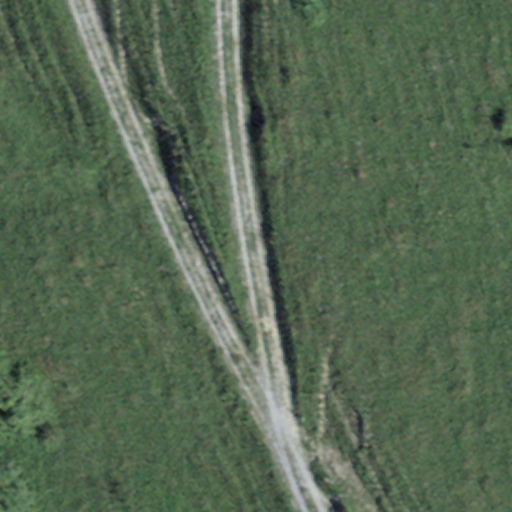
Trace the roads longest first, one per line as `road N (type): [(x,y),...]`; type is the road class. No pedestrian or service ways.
road 1 (track): [(79,0),(200,283),(284,442)]
road 2 (track): [(228,0),(240,175),(284,442)]
